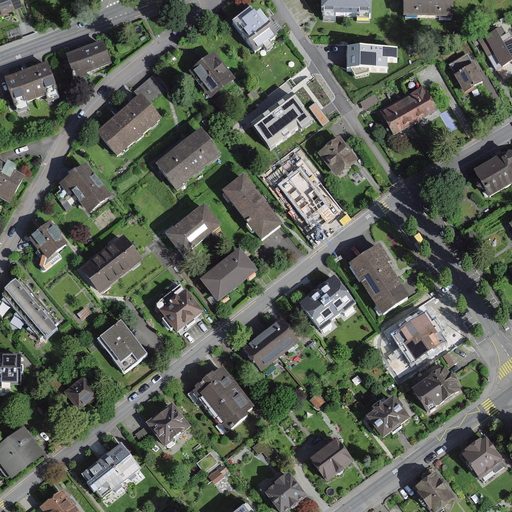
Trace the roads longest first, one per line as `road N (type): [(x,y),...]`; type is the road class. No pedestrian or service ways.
road 1 (residential): [(0,507),(400,195)]
road 2 (residential): [(0,262),(76,129),(112,86),(202,16),(209,0)]
road 3 (residential): [(346,511),(511,392)]
road 4 (residential): [(511,359),(400,195)]
road 5 (residential): [(364,138),(277,0)]
road 6 (tertiary): [(0,56),(121,10)]
road 7 (residential): [(400,195),(511,130)]
